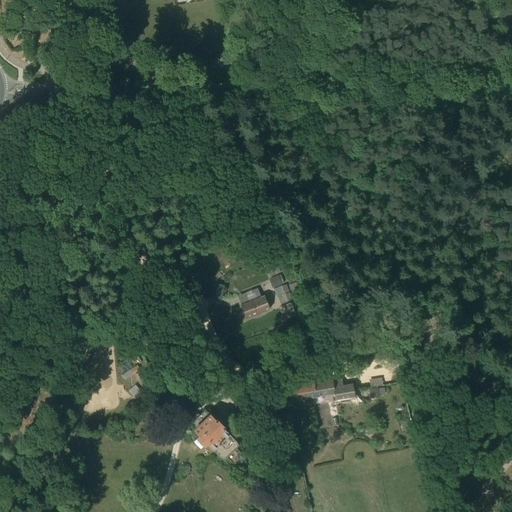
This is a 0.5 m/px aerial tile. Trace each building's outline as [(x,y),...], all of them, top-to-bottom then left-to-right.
[(228,236),(214,244),(218,251),(231,242),(228,236)] [(237,237),(231,242),(218,251),(225,262),(245,248),(237,237)] [(245,248),(225,262),(230,268),(249,255),(245,248)] [(273,264),(263,267),(266,273),(267,272),(269,277),(277,274),(273,264)] [(278,275),(268,279),(272,288),(281,284),(278,275)] [(222,297),(223,283),(215,283),(214,296),(222,297)] [(282,285),(273,289),(280,304),(288,301),(282,285)] [(257,288),(238,295),(241,305),(246,318),(269,309),(264,296),(261,297),(257,288)] [(293,302),(279,308),(282,317),(297,312),(293,302)] [(137,365),(120,376),(123,380),(133,374),(133,375),(140,370),(137,365)] [(314,382),(290,386),(293,401),(334,393),(335,400),(354,397),(357,396),(356,389),(353,390),(352,384),(342,386),(341,379),(314,384),(314,382)] [(377,388),(368,389),(370,399),(379,397),(377,388)] [(287,406),(286,399),(283,399),(283,401),(279,401),(280,408),(287,406)] [(336,409),(335,402),(328,403),(329,410),(336,409)] [(192,426),(192,427),(195,429),(194,430),(200,436),(194,441),(200,448),(207,442),(212,449),(213,448),(221,457),(222,458),(223,458),(224,458),(226,457),(236,447),(237,446),(238,445),(238,444),(237,443),(237,442),(228,433),(229,433),(223,427),(223,426),(217,419),(216,420),(210,414),(206,409),(193,422),(192,423),(192,424),(192,425),(192,426)] [(257,418),(253,424),(255,425),(263,430),(267,424),(257,418)] [(270,425),(270,434),(278,435),(279,425),(270,425)]
